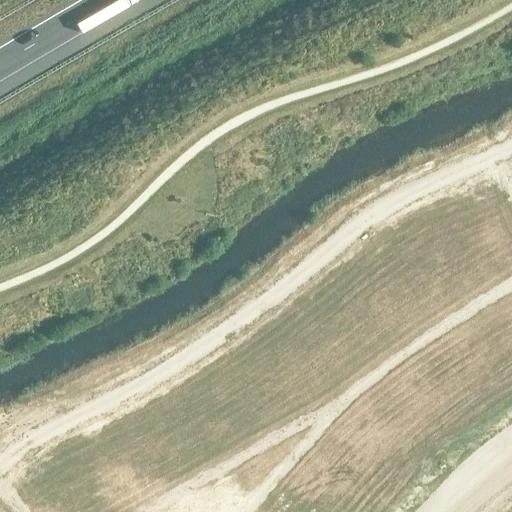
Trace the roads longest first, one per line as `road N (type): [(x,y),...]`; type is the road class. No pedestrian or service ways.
road 1 (residential): [(511,148),(362,223),(211,343),(0,470)]
road 2 (motorway): [(0,70),(117,0)]
